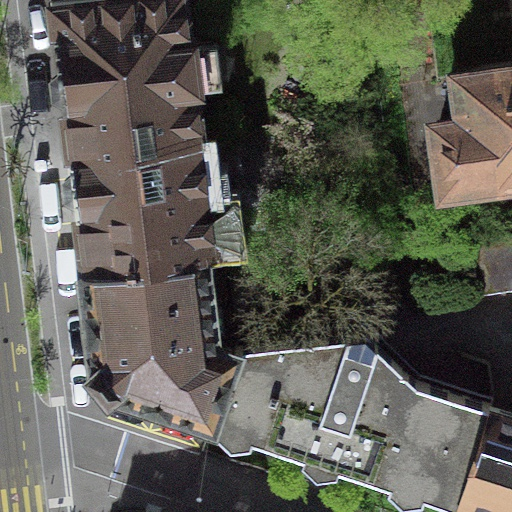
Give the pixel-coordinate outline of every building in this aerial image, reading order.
[(60,79),(70,156),(203,140),(196,86),(201,86),(195,37),(190,37),(185,0),(59,0),(51,1),(60,79)] [(511,65),(461,72),(466,117),(439,121),(446,179),(511,170),(511,65)] [(215,245),(203,140),(70,156),(76,212),(83,270),(205,256),(203,246),(215,245)] [(511,218),(468,224),(479,292),(511,287),(511,286),(511,218)] [(215,342),(205,256),(83,270),(88,312),(90,312),(92,322),(93,332),(91,332),(92,346),(94,346),(96,358),(94,359),(95,365),(92,367),(112,392),(115,390),(212,423),(236,349),(233,348),(215,342)] [(236,349),(212,423),(218,425),(216,430),(230,444),(250,442),(252,436),(304,453),(302,459),(316,472),(336,470),(338,464),(389,481),(388,487),(402,501),(422,498),(424,493),(458,504),(459,502),(492,402),(417,377),(405,367),(401,365),(402,363),(364,327),(312,334),(312,335),(308,334),(235,343),(233,348),(236,349)] [(511,511),(511,408),(492,402),(459,502),(489,511),(511,511)]
